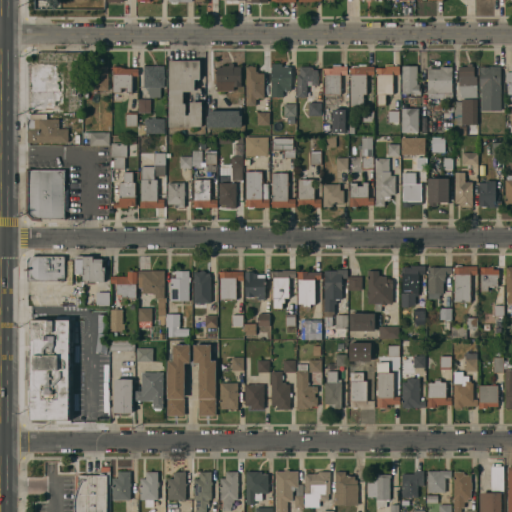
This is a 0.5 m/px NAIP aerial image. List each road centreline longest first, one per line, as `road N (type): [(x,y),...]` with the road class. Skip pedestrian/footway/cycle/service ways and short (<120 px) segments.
road 1 (residential): [(511,34),(0,37)]
road 2 (residential): [(511,243),(0,242)]
road 3 (residential): [(511,443),(0,443)]
